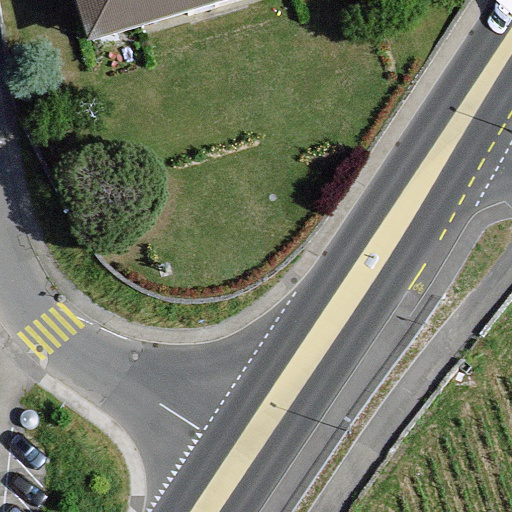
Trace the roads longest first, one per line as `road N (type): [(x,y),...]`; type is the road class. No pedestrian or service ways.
road 1 (secondary): [(261,434),(465,124)]
road 2 (residential): [(261,434),(122,379),(54,338),(20,296),(0,241)]
road 3 (unclassified): [(313,511),(511,268)]
